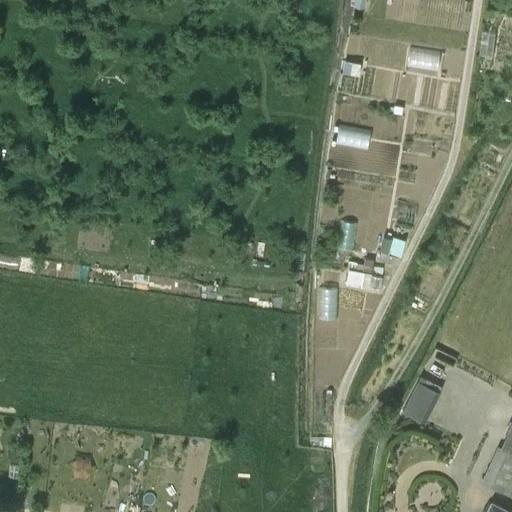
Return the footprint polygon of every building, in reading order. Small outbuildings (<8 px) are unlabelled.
[(339,125),(337,142),(369,146),(371,128),(339,125)] [(348,282),(370,286),(373,271),(351,267),(348,282)] [(321,286),(320,315),(337,316),(338,286),(321,286)] [(420,375),(401,412),(424,423),(442,387),(420,375)] [(498,446),(481,482),(509,496),(511,490),(511,422),(500,447),(498,446)]
